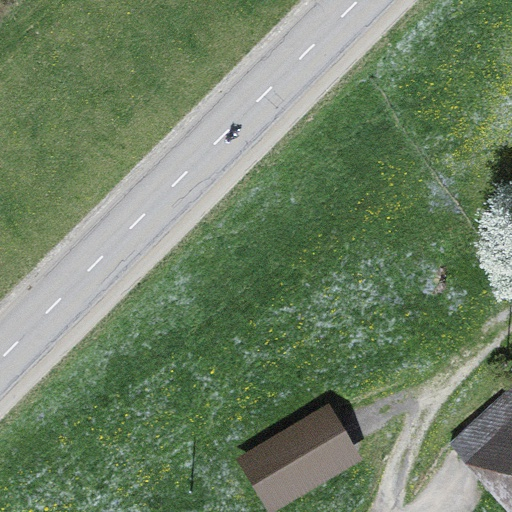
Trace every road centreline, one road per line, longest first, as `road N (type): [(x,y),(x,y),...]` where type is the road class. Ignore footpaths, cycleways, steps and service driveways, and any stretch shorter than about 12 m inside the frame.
road 1 (secondary): [(0,358),(358,0)]
road 2 (track): [(380,511),(442,391),(511,315)]
